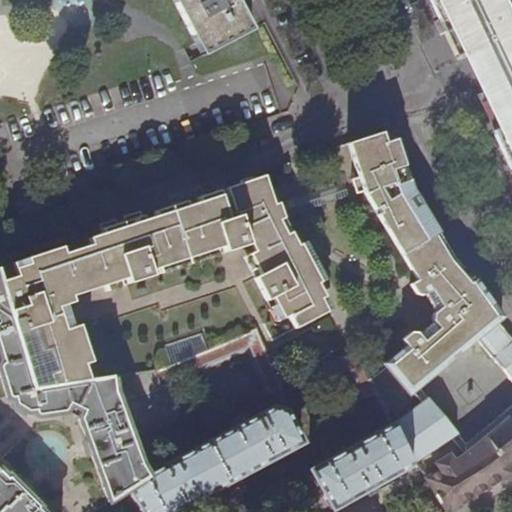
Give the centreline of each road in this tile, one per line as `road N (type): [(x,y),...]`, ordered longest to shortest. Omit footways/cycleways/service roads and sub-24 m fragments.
road 1 (residential): [(342,111),(0,246)]
road 2 (residential): [(342,111),(416,68),(386,0)]
road 3 (residential): [(290,0),(342,111)]
